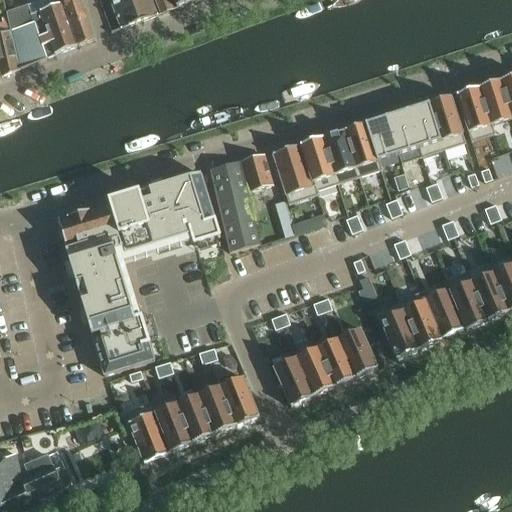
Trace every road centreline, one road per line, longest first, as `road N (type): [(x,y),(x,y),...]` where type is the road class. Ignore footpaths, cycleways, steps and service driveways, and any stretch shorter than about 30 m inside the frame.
road 1 (residential): [(0,219),(511,60)]
road 2 (residential): [(511,188),(240,294),(230,309),(290,446)]
road 3 (residential): [(0,100),(267,0)]
road 4 (residential): [(511,347),(290,446)]
road 5 (residential): [(147,511),(290,446)]
